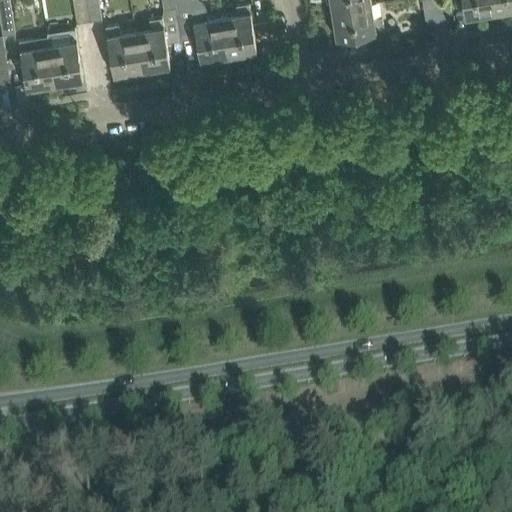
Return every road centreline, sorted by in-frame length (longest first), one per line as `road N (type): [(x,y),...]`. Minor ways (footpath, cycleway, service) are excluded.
road 1 (tertiary): [(0,429),(511,339)]
road 2 (tertiary): [(511,319),(0,402)]
road 3 (residential): [(0,130),(300,80)]
road 4 (residential): [(300,80),(511,45)]
